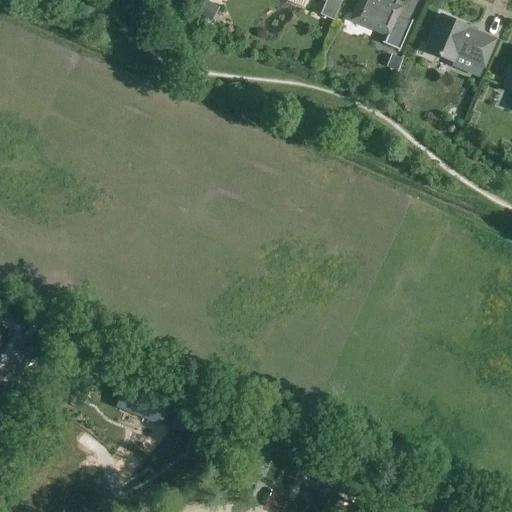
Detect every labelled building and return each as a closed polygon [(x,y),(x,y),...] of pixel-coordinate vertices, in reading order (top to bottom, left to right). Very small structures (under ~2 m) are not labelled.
[(332,19),(340,0),(327,0),(321,15),(332,19)] [(358,0),(350,19),(386,35),(383,42),(381,41),(381,42),(399,50),(412,20),(398,14),(394,5),(396,0),(358,0)] [(218,9),(205,2),(198,15),(211,22),(218,9)] [(483,67),(495,39),(467,27),(468,26),(440,14),(425,50),(452,62),(455,55),(483,67)] [(387,68),(398,72),(404,59),(392,54),(387,68)] [(511,71),(509,71),(502,87),(511,90),(511,71)] [(0,349),(16,317),(0,309),(0,349)]
